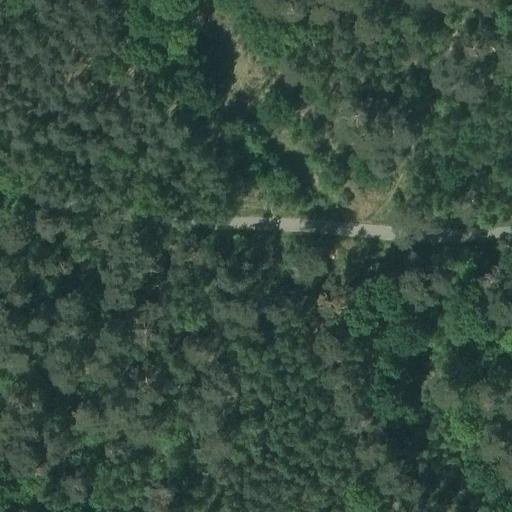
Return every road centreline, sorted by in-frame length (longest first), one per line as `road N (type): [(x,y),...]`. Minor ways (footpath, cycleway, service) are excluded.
road 1 (track): [(280,223),(105,212),(0,180)]
road 2 (track): [(511,221),(385,230),(280,223)]
